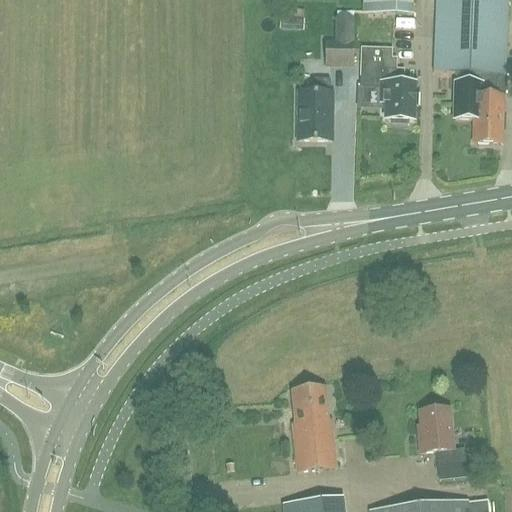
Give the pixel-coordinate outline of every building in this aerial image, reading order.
[(411,0),(361,0),(361,15),(411,17),(411,0)] [(435,0),(434,17),(432,75),(436,75),(456,75),(454,122),(475,122),(474,146),(500,147),(501,133),(503,133),(504,116),(501,116),(501,92),(496,92),(497,77),(505,77),(507,21),(508,2),(456,0),(435,0)] [(289,22),(280,21),(279,32),(303,33),(304,11),(290,10),(289,22)] [(324,68),(352,69),(353,45),(352,45),(353,21),(335,20),(335,45),(325,44),(324,68)] [(385,122),(389,122),(391,125),(399,126),(401,123),(413,123),(414,86),(403,86),(403,72),(395,72),(396,61),(391,61),(391,52),(361,51),(359,89),(380,90),(379,105),(386,106),(385,122)] [(297,144),(331,144),(330,96),(328,96),(328,82),(311,82),(311,96),(297,96),(297,144)] [(0,369),(0,376),(30,386),(33,374),(2,365),(0,369)] [(331,423),(327,424),(324,391),(292,394),(296,427),(292,427),(296,475),(336,471),(331,423)] [(454,452),(449,411),(419,415),(421,438),(418,438),(420,456),(436,455),(437,469),(466,466),(464,451),(454,452)] [(488,511),(488,503),(394,511),(488,511)]
